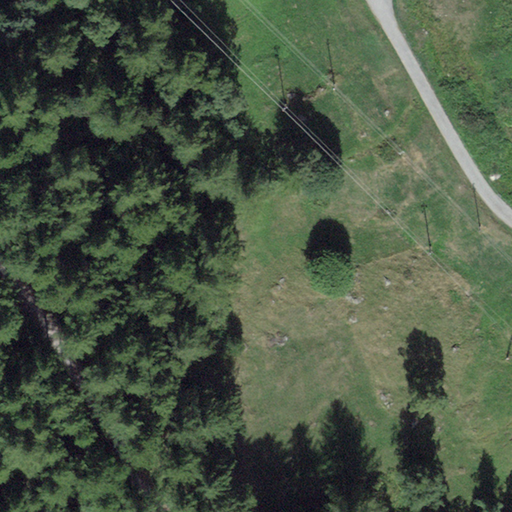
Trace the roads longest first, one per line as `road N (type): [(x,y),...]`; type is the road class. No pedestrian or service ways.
road 1 (track): [(0,298),(69,378),(155,511)]
road 2 (unclassified): [(511,223),(468,173),(377,0)]
